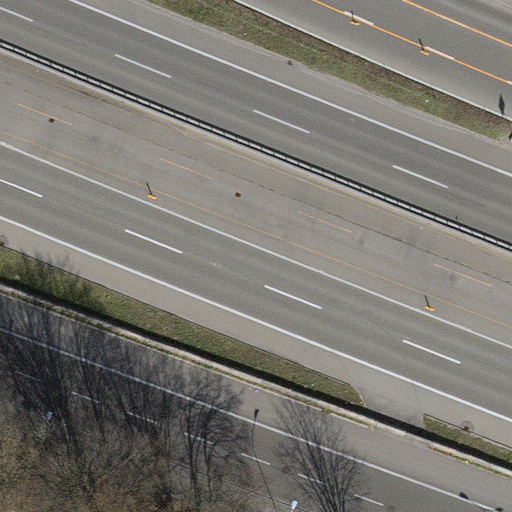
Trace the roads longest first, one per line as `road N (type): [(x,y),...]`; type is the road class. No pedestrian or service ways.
road 1 (motorway): [(0,177),(511,381)]
road 2 (motorway): [(511,211),(0,7)]
road 3 (primary): [(0,362),(408,511)]
